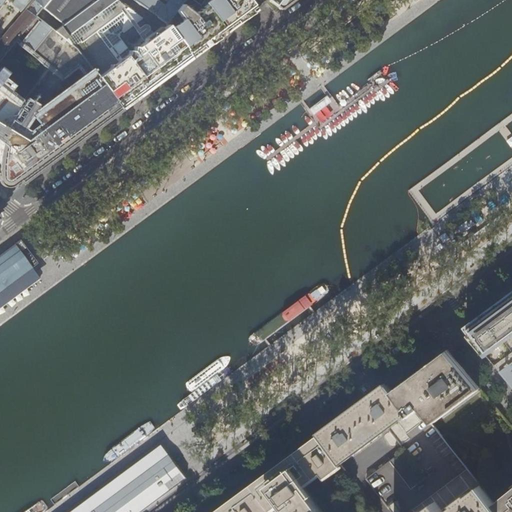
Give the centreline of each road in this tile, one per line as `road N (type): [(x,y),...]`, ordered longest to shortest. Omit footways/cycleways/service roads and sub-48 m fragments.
road 1 (residential): [(511,254),(164,511)]
road 2 (residential): [(318,0),(22,220)]
